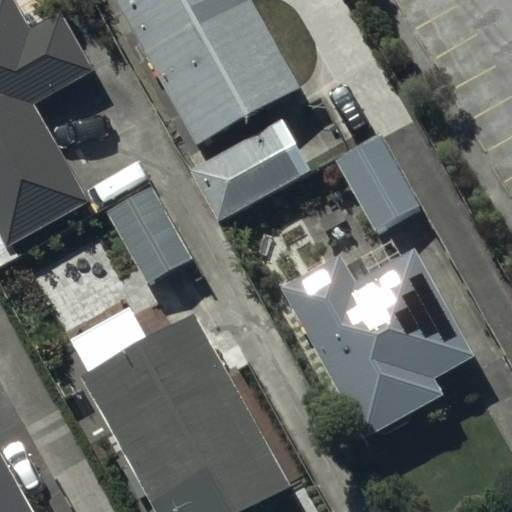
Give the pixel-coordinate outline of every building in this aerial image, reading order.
[(96,72),(64,17),(33,34),(14,0),(0,0),(0,271),(1,273),(23,259),(16,247),(91,204),(35,108),(96,72)] [(116,0),(198,148),(300,92),(249,0),(116,0)] [(193,176),(221,225),(223,227),(309,176),(279,125),(193,176)] [(377,235),(378,235),(423,208),(382,138),(336,164),(377,235)] [(194,263),(154,191),(112,214),(152,286),(194,263)] [(477,361),(475,358),(419,254),(361,286),(346,259),(286,291),(368,441),(382,434),(386,441),(418,424),(414,417),(449,398),(440,382),(477,361)] [(159,511),(254,511),(296,489),(198,317),(85,381),(159,511)] [(0,511),(37,511),(0,446),(0,511)]
